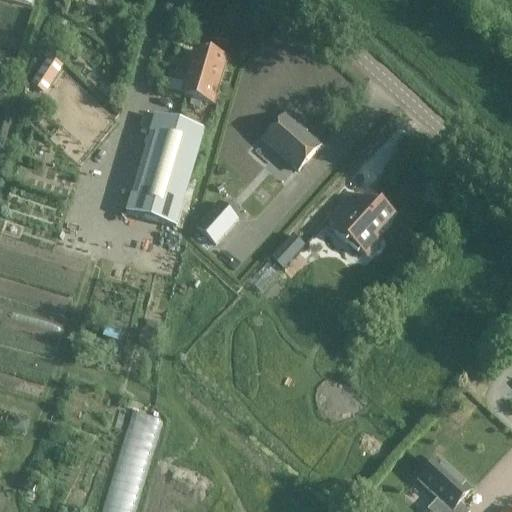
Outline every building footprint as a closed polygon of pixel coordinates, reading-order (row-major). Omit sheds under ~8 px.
[(213,106),(227,61),(195,51),(181,96),(213,106)] [(59,64),(49,58),(31,86),(41,93),(59,64)] [(176,230),(204,133),(155,118),(127,215),(176,230)] [(319,149),(285,118),(264,142),(298,172),(319,149)] [(221,177),(211,180),(214,190),(224,187),(221,177)] [(367,257),(380,242),(375,237),(394,217),(392,214),(391,211),(387,207),(384,207),(382,205),(381,206),(369,196),(356,210),(348,202),(349,201),(349,200),(329,221),(338,229),(334,233),(347,244),(350,241),(367,257)] [(238,221),(219,204),(196,230),(215,247),(238,221)] [(135,511),(162,420),(135,412),(105,511),(135,511)] [(471,492),(438,461),(419,482),(438,500),(427,511),(428,511),(467,511),(460,505),(471,492)] [(511,511),(511,485),(487,511),(511,511)]
